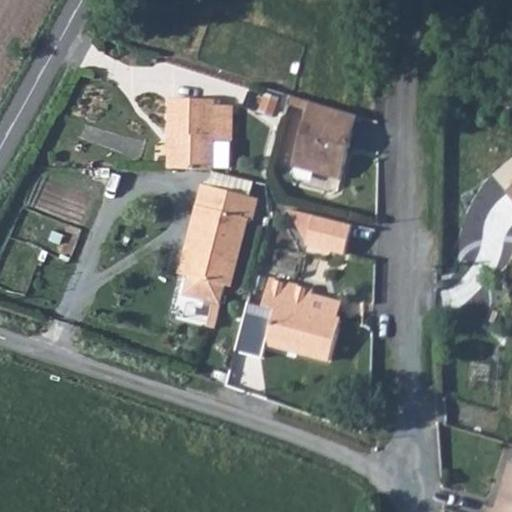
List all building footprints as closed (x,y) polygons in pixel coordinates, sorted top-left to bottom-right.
[(174,137),(174,175),(207,175),(212,170),(213,142),(230,142),(230,105),(214,104),(211,101),(171,101),(171,136),(174,137)] [(355,116),(309,103),(289,168),(336,182),(355,116)] [(511,184),(500,195),(511,208),(511,184)] [(190,248),(182,279),(226,291),(243,224),(250,224),(257,204),(200,190),(194,211),(204,214),(195,249),(190,248)] [(343,258),(351,229),(312,219),(304,249),(343,258)] [(338,325),(308,319),(311,304),(313,298),(270,287),(261,317),(277,320),(269,352),(295,357),(296,362),(330,369),(340,326),(338,325)] [(311,304),(308,319),(338,325),(342,312),(311,304)] [(490,509),(489,511),(511,511),(511,464),(510,464),(496,511),(490,509)]
